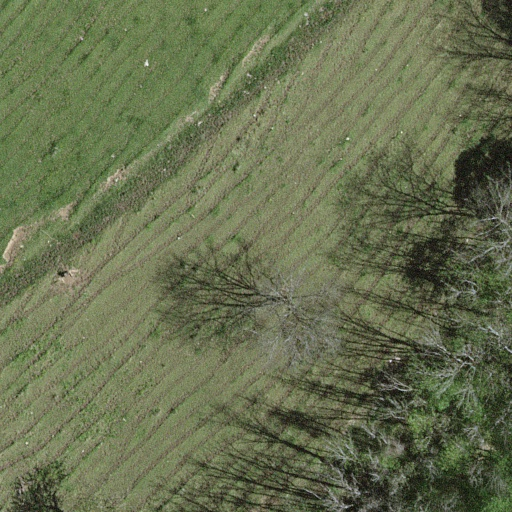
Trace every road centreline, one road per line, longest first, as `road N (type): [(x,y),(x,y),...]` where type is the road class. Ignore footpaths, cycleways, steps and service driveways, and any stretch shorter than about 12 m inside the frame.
road 1 (track): [(347,0),(176,157),(0,290)]
road 2 (track): [(291,511),(423,385),(511,226)]
